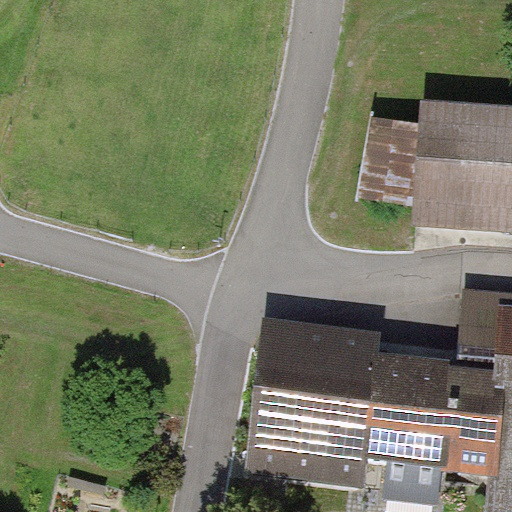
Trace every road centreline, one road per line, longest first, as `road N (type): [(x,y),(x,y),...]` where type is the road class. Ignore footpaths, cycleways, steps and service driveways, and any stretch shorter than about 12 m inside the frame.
road 1 (residential): [(246,302),(259,263),(511,275)]
road 2 (residential): [(0,233),(246,302)]
road 3 (residential): [(202,511),(246,302)]
